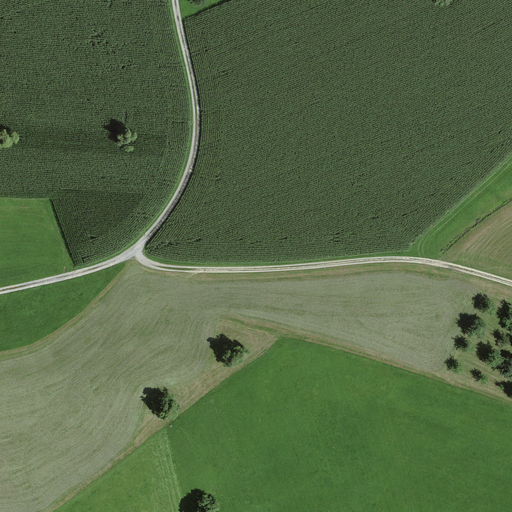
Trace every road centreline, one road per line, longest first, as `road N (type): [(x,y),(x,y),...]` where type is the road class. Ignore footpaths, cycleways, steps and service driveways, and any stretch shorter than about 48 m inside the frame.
road 1 (track): [(176,0),(197,117),(193,161),(176,199),(122,260),(0,292)]
road 2 (track): [(511,284),(416,260),(192,270),(154,266),(136,251)]
